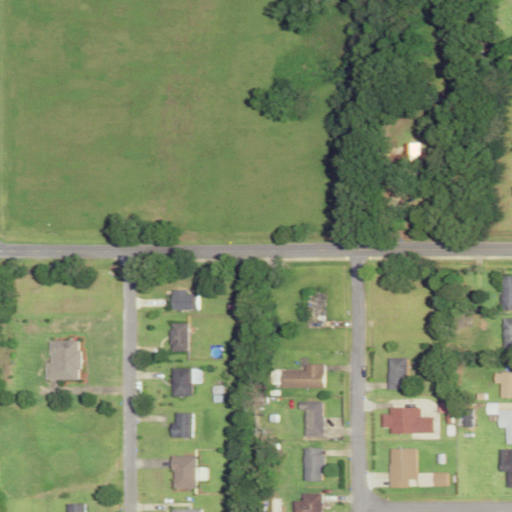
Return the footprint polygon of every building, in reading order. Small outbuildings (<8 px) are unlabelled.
[(399,154),(382,155),(382,172),(414,171),(413,142),(399,142),(399,154)] [(511,275),(497,275),(498,309),(511,308),(511,275)] [(172,309),(199,309),(199,293),(188,293),(188,289),(172,289),(172,309)] [(499,350),(511,350),(511,317),(500,317),(499,350)] [(170,350),(188,351),(189,323),(171,322),(170,350)] [(81,340),(50,340),(51,363),(47,363),(47,380),(81,379),(81,340)] [(404,358),(385,357),(384,388),(403,388),(404,358)] [(319,363),(301,363),(301,370),(277,370),(277,387),(320,387),(319,363)] [(200,383),(201,369),(172,368),(172,395),(191,395),(192,383),(200,383)] [(497,397),(511,397),(511,371),(491,371),(491,382),(497,383),(497,397)] [(320,401),(295,401),(296,409),(302,409),(302,436),(321,435),(320,401)] [(511,443),(511,409),(495,409),(495,403),(484,403),(484,414),(495,414),(495,427),(502,427),(502,443),(511,443)] [(429,432),(429,416),(415,417),(415,407),(385,407),(385,414),(377,414),(378,427),(385,426),(385,433),(429,432)] [(193,438),(193,413),(174,412),(174,437),(193,438)] [(319,447),(300,448),(300,481),(320,480),(319,447)] [(385,487),(404,487),(404,479),(411,479),(411,447),(385,448),(385,487)] [(502,487),(511,486),(511,449),(494,449),(495,471),(501,470),(502,487)] [(197,456),(174,455),(174,487),(198,488),(198,479),(206,479),(206,467),(197,467),(197,456)] [(442,486),(442,472),(428,472),(428,485),(442,486)] [(318,511),(319,493),(298,493),(298,500),(290,501),(290,511),(318,511)] [(85,511),(86,503),(67,503),(66,511),(85,511)]
